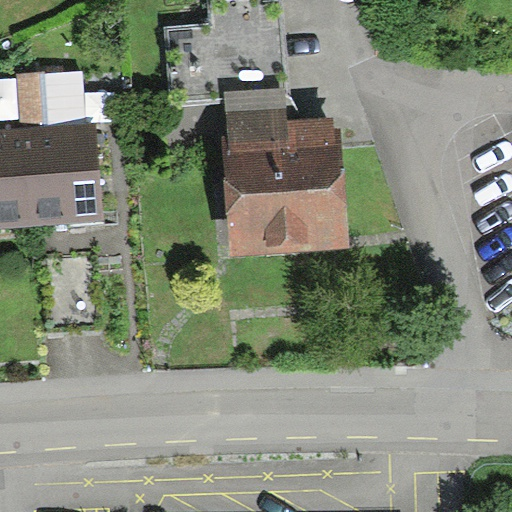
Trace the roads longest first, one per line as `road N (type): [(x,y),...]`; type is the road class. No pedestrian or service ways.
road 1 (residential): [(0,433),(351,410),(495,412)]
road 2 (residential): [(511,93),(455,91),(420,109),(404,142),(495,412)]
